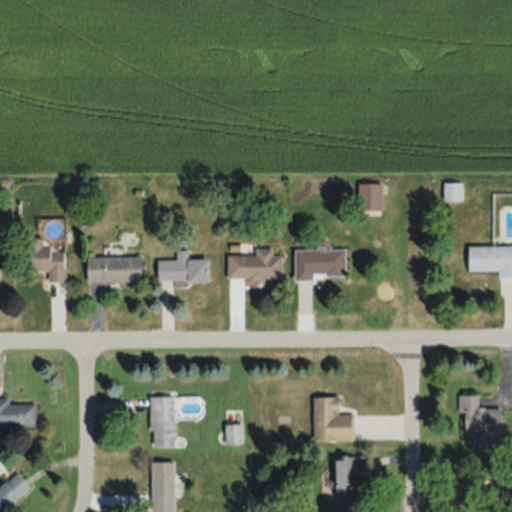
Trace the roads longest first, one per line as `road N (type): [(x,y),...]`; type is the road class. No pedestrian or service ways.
road 1 (residential): [(0,347),(511,345)]
road 2 (residential): [(409,511),(408,346)]
road 3 (residential): [(79,511),(83,347)]
